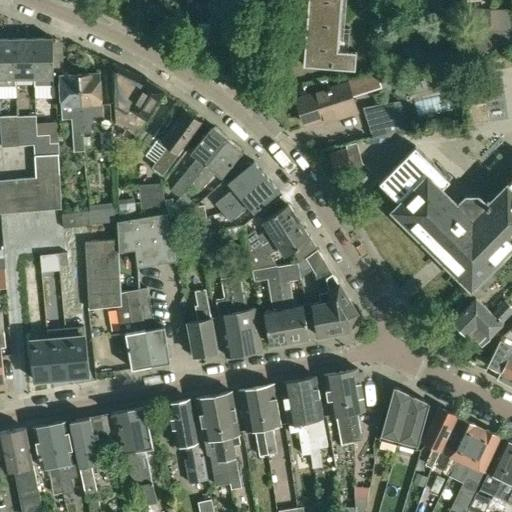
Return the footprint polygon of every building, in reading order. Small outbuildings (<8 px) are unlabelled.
[(235,14),(236,0),(223,0),(223,13),(235,14)] [(342,50),(345,0),(308,0),(303,65),(355,69),(356,51),(342,50)] [(511,31),(490,31),(490,50),(511,50),(511,31)] [(0,38),(0,98),(16,98),(16,78),(15,38),(0,38)] [(16,78),(34,78),(34,38),(15,38),(16,78)] [(34,78),(35,97),(54,97),(54,67),(53,42),(53,38),(34,38),(34,78)] [(145,78),(113,62),(116,117),(117,124),(117,125),(121,119),(128,107),(145,78)] [(99,73),(79,74),(83,133),(93,133),(92,118),(102,117),(99,73)] [(84,151),(83,133),(79,74),(59,75),(62,119),(71,119),(73,151),(84,151)] [(145,78),(128,107),(121,119),(117,125),(125,129),(122,135),(132,141),(164,90),(149,80),(145,78)] [(322,118),(323,122),(356,113),(347,83),(329,88),(326,79),(303,87),(305,95),(295,98),(302,124),(322,118)] [(399,102),(364,108),(373,138),(409,134),(399,102)] [(156,163),(153,167),(159,172),(163,174),(184,145),(193,133),(201,122),(184,109),(177,118),(173,115),(160,134),(164,137),(162,140),(169,145),(156,163)] [(0,121),(2,147),(19,145),(18,114),(0,114),(0,121)] [(36,114),(18,114),(19,145),(34,144),(37,144),(37,133),(36,114)] [(197,157),(182,175),(171,190),(179,197),(183,192),(191,183),(228,137),(214,125),(213,127),(211,126),(190,151),(197,157)] [(110,132),(100,132),(101,150),(111,150),(110,132)] [(34,144),(35,167),(59,166),(58,141),(50,141),(49,133),(37,133),(37,144),(34,144)] [(242,148),(228,137),(191,183),(200,190),(216,171),(222,176),(242,151),(240,149),(242,148)] [(346,145),(347,149),(351,166),(352,169),(363,179),(371,172),(362,163),(356,142),(346,145)] [(416,145),(380,181),(401,201),(393,209),(437,252),(450,265),(471,286),(474,283),(489,268),(511,243),(511,179),(490,202),(488,201),(486,203),(479,196),(466,196),(458,204),(441,187),(450,179),(416,145)] [(330,154),(334,171),(351,166),(347,149),(330,154)] [(234,189),(216,203),(223,211),(266,176),(253,161),(228,182),(234,189)] [(37,190),(61,189),(59,166),(35,167),(36,177),(37,177),(37,190)] [(279,191),(266,176),(223,211),(230,220),(248,205),(254,212),(279,191)] [(0,213),(62,208),(61,189),(37,190),(37,177),(36,177),(0,179),(0,213)] [(139,206),(140,216),(166,211),(162,182),(137,184),(139,206)] [(197,204),(183,192),(179,197),(177,200),(174,210),(195,206),(197,204)] [(287,203),(281,195),(262,208),(268,217),(262,221),(267,229),(258,235),(255,230),(245,236),(249,254),(299,220),(288,203),(287,203)] [(118,200),(119,220),(140,216),(139,206),(135,206),(134,198),(118,200)] [(89,205),(89,210),(90,224),(117,222),(115,203),(89,205)] [(195,206),(198,219),(207,218),(205,205),(195,206)] [(91,225),(90,224),(89,210),(61,212),(62,227),(91,225)] [(118,239),(119,251),(136,249),(137,268),(177,261),(168,211),(166,211),(140,216),(119,220),(117,220),(118,239)] [(169,215),(172,231),(188,228),(185,213),(169,215)] [(209,217),(207,218),(198,219),(201,234),(212,232),(209,217)] [(251,269),(275,265),(276,265),(269,253),(279,247),(284,255),(309,236),(299,220),(249,254),(251,269)] [(119,251),(118,239),(83,241),(89,308),(116,306),(122,305),(119,251)] [(304,257),(317,249),(312,241),(294,252),(299,260),(304,257)] [(304,257),(316,274),(321,273),(322,278),(326,277),(336,332),(349,330),(356,312),(317,249),(304,257)] [(68,252),(59,252),(60,265),(69,264),(68,252)] [(40,254),(32,255),(34,271),(42,270),(40,254)] [(304,257),(299,260),(302,277),(316,274),(304,257)] [(275,265),(278,281),(289,340),(309,337),(303,305),(294,307),(290,284),(289,280),(300,279),(298,261),(276,265),(275,265)] [(267,278),(269,288),(273,310),(264,312),(270,344),(289,340),(278,281),(275,265),(251,269),(254,280),(267,278)] [(238,271),(230,273),(230,276),(232,288),(243,352),(262,349),(255,308),(245,309),(241,287),(238,271)] [(311,304),(317,335),(336,332),(326,277),(322,278),(321,273),(316,274),(321,302),(311,304)] [(224,297),(215,299),(218,314),(224,349),(226,355),(243,352),(232,288),(230,276),(221,278),(224,297)] [(151,365),(170,362),(164,326),(154,328),(149,298),(148,287),(139,289),(140,300),(151,365)] [(122,305),(116,306),(121,334),(126,333),(132,368),(151,365),(140,300),(139,289),(121,292),(122,305)] [(197,321),(187,322),(193,355),(197,354),(201,356),(206,355),(207,352),(216,351),(206,289),(194,291),(196,305),(194,306),(197,321)] [(502,322),(511,311),(511,306),(505,300),(492,313),(476,297),(453,321),(468,334),(469,333),(482,345),(502,323),(502,322)] [(88,308),(64,311),(65,327),(70,376),(88,374),(84,325),(90,324),(88,308)] [(487,364),(500,371),(511,344),(511,326),(501,336),(487,364)] [(48,338),(51,378),(70,376),(65,327),(47,328),(48,338)] [(34,379),(51,378),(48,338),(30,340),(34,379)] [(511,344),(500,371),(496,377),(511,384),(511,344)] [(340,371),(351,431),(353,442),(361,440),(356,411),(364,409),(357,368),(340,371)] [(351,431),(340,371),(323,374),(330,415),(335,414),(341,444),(353,442),(351,431)] [(316,376),(298,379),(308,439),(311,453),(313,467),(322,466),(319,447),(327,446),(316,376)] [(289,432),(299,431),(303,454),(311,453),(308,439),(298,379),(280,382),(289,432)] [(273,384),(255,387),(267,454),(276,452),(271,425),(280,424),(273,384)] [(398,444),(412,394),(394,385),(379,439),(398,444)] [(267,454),(255,387),(238,390),(245,430),(254,429),(259,456),(267,454)] [(226,460),(230,482),(232,489),(240,487),(232,445),(240,444),(230,391),(214,394),(226,460)] [(226,460),(214,394),(196,397),(207,454),(211,456),(216,485),(230,482),(226,460)] [(429,402),(412,394),(398,444),(416,449),(429,402)] [(176,445),(186,443),(189,461),(186,462),(190,482),(207,479),(203,455),(200,455),(190,398),(168,402),(176,445)] [(144,406),(128,409),(140,472),(142,484),(145,500),(144,501),(144,504),(157,502),(153,482),(151,482),(144,448),(152,446),(144,406)] [(456,415),(438,407),(428,429),(432,430),(426,444),(433,447),(425,464),(432,467),(456,415)] [(128,409),(102,414),(108,448),(119,446),(120,453),(127,451),(132,473),(134,486),(142,484),(140,472),(128,409)] [(102,414),(70,421),(78,461),(82,478),(86,501),(98,498),(91,463),(99,462),(96,450),(108,448),(102,414)] [(473,423),(460,417),(443,452),(451,456),(443,472),(449,475),(473,423)] [(66,421),(49,424),(62,484),(64,492),(72,490),(69,478),(77,476),(66,421)] [(486,430),(473,423),(449,475),(456,479),(462,481),(470,464),(486,430)] [(49,424),(33,427),(41,468),(49,467),(55,493),(64,492),(62,484),(49,424)] [(38,495),(25,429),(0,433),(0,448),(5,471),(17,469),(23,498),(38,495)] [(470,464),(462,481),(450,508),(459,511),(464,511),(500,436),(486,430),(470,464)] [(511,456),(511,441),(504,438),(480,489),(493,495),(511,456)] [(511,490),(511,456),(493,495),(500,499),(507,501),(511,490)] [(427,476),(417,472),(413,482),(423,486),(427,476)] [(445,479),(437,475),(430,490),(438,493),(445,479)] [(137,502),(144,501),(145,500),(142,484),(134,486),(137,502)] [(363,511),(366,499),(354,497),(353,511),(363,511)] [(200,511),(214,511),(212,499),(198,502),(200,511)]
